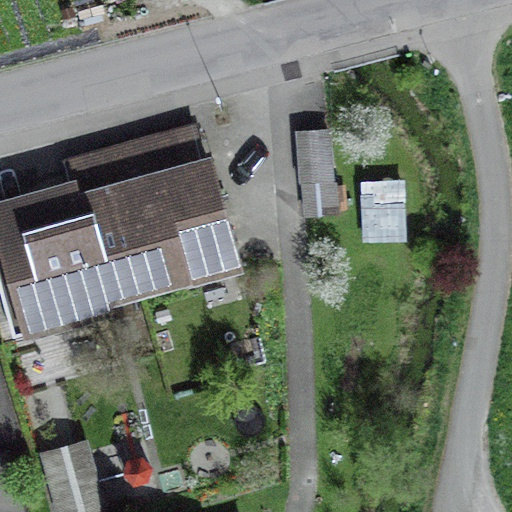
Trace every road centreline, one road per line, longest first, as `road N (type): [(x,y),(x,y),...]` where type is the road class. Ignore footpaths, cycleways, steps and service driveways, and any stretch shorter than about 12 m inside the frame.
road 1 (unknown): [(293,41),(303,452),(292,511)]
road 2 (residential): [(0,121),(453,0)]
